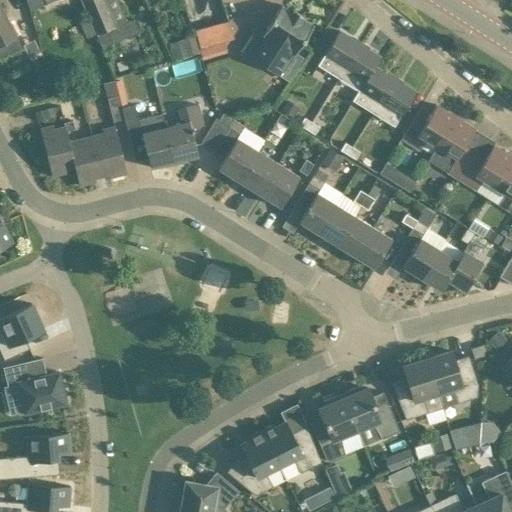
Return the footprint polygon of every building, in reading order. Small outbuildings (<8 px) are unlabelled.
[(0,0),(0,58),(21,47),(0,6),(0,0)] [(27,0),(31,9),(45,3),(47,8),(57,3),(55,0),(27,0)] [(115,29),(103,0),(79,0),(88,16),(96,33),(101,48),(119,40),(115,29)] [(241,50),(269,68),(278,74),(292,52),(294,53),(293,53),(295,54),(313,25),(312,24),(302,18),(303,16),(303,17),(304,16),(293,9),(292,10),(292,11),(282,5),(281,4),(263,33),(255,29),(241,50)] [(96,33),(88,16),(78,21),(86,38),(96,33)] [(229,50),(226,39),(236,37),(231,19),(196,28),(204,57),(229,50)] [(339,30),(328,47),(317,65),(337,78),(359,43),(339,30)] [(173,60),(192,54),(187,37),(168,43),(173,60)] [(359,43),(337,78),(358,91),(352,100),(352,101),(380,56),(359,43)] [(380,56),(352,101),(373,113),(394,78),(374,66),(380,56)] [(372,127),(378,117),(393,126),(415,91),(394,78),(373,113),(367,124),(372,127)] [(121,107),(117,95),(107,98),(113,121),(123,118),(121,107)] [(298,108),(286,101),(281,110),(293,117),(298,108)] [(133,104),(127,105),(121,107),(123,118),(129,141),(143,137),(150,166),(164,163),(165,166),(176,163),(166,125),(165,125),(162,114),(138,120),(133,104)] [(178,121),(166,125),(176,163),(184,161),(183,158),(198,154),(193,135),(191,127),(203,124),(198,104),(175,110),(178,121)] [(437,145),(456,114),(448,109),(447,111),(436,104),(430,113),(419,107),(401,138),(420,149),(426,139),(437,145)] [(48,117),(45,108),(35,111),(38,120),(48,117)] [(234,118),(233,117),(232,117),(223,111),(218,120),(214,118),(201,139),(202,143),(214,150),(234,118)] [(286,127),(290,120),(279,113),(275,121),(286,127)] [(428,160),(446,171),(458,178),(474,151),(464,145),(475,127),(463,121),(465,119),(456,114),(437,145),(428,160)] [(236,138),(235,138),(243,124),(234,118),(214,150),(224,157),(218,167),(231,175),(229,178),(237,182),(257,150),(236,137),(236,138)] [(310,122),(303,118),(299,125),(306,129),(310,122)] [(64,126),(66,131),(73,129),(75,128),(72,120),(71,120),(64,122),(65,126),(64,126)] [(310,122),(306,129),(313,134),(317,126),(310,122)] [(69,144),(66,131),(64,126),(54,129),(52,125),(40,128),(52,175),(69,171),(68,168),(74,166),(69,144)] [(104,134),(93,137),(102,175),(109,174),(110,177),(126,172),(122,153),(114,126),(102,129),(104,134)] [(93,137),(69,144),(74,166),(79,185),(96,180),(95,177),(102,175),(93,137)] [(352,147),(344,142),(340,149),(348,154),(352,147)] [(474,151),(458,178),(476,189),(483,179),(493,185),(511,155),(511,153),(505,149),(504,151),(493,144),(484,158),(474,151)] [(352,147),(348,154),(355,159),(359,151),(352,147)] [(320,162),(335,171),(344,157),(329,148),(320,162)] [(257,195),(278,163),(257,150),(237,182),(245,188),(247,185),(259,192),(257,195)] [(511,155),(493,185),(505,192),(498,203),(511,212),(511,155)] [(299,169),(306,174),(313,163),(306,158),(299,169)] [(386,162),(380,173),(411,188),(417,178),(386,162)] [(298,176),(278,163),(257,195),(266,200),(267,198),(280,205),(298,176)] [(294,206),(304,212),(299,221),(317,232),(336,202),(318,191),(324,181),(313,174),(294,206)] [(352,201),(359,206),(366,194),(359,189),(352,201)] [(374,199),(366,194),(359,206),(367,210),(374,199)] [(354,214),(336,202),(317,232),(336,244),(354,214)] [(355,255),(373,225),(354,214),(336,244),(355,255)] [(401,220),(412,227),(416,220),(405,214),(401,220)] [(0,247),(12,242),(0,219),(0,247)] [(414,273),(431,244),(420,238),(427,227),(416,220),(412,227),(397,251),(407,258),(402,266),(414,273)] [(392,236),(373,225),(355,255),(373,267),(384,250),(392,236)] [(473,230),(467,226),(460,236),(466,240),(473,230)] [(488,237),(498,244),(502,236),(492,230),(488,227),(483,235),(488,237)] [(511,243),(511,239),(506,236),(500,245),(509,250),(511,245),(511,243)] [(431,244),(414,273),(436,287),(453,258),(431,244)] [(455,259),(453,258),(436,287),(440,289),(446,279),(465,290),(482,261),(462,249),(455,259)] [(511,255),(499,276),(511,283),(511,255)] [(31,303),(0,317),(0,349),(4,359),(30,347),(25,337),(43,328),(31,303)] [(488,340),(495,347),(505,337),(498,330),(488,340)] [(471,347),(474,357),(483,355),(483,343),(471,347)] [(427,357),(443,407),(476,396),(477,383),(468,354),(454,359),(451,349),(427,357)] [(511,356),(501,368),(511,378),(511,356)] [(46,375),(42,357),(3,366),(7,384),(19,382),(25,411),(64,402),(58,373),(46,375)] [(443,407),(427,357),(403,365),(407,377),(391,382),(406,419),(443,407)] [(341,392),(356,429),(372,422),(381,437),(399,430),(383,390),(371,395),(367,386),(361,389),(359,385),(341,392)] [(356,429),(341,392),(323,400),(324,404),(318,407),(322,416),(310,421),(327,460),(345,453),(340,435),(356,429)] [(483,420),(483,438),(499,439),(500,420),(483,420)] [(261,430),(279,464),(293,457),(300,472),(321,461),(306,425),(291,432),(285,421),(272,427),(271,425),(261,430)] [(479,422),(458,427),(449,429),(455,447),(464,445),(478,442),(479,422)] [(279,464),(261,430),(245,438),(247,440),(240,444),(246,455),(234,461),(226,470),(255,494),(273,485),(266,471),(279,464)] [(4,477),(59,473),(57,453),(69,452),(67,432),(25,435),(27,455),(2,457),(4,477)] [(449,436),(432,441),(435,451),(441,450),(452,446),(449,436)] [(409,447),(397,452),(402,464),(414,460),(409,447)] [(398,470),(403,481),(415,476),(409,465),(398,470)] [(488,498),(475,503),(479,511),(510,511),(507,505),(511,503),(511,484),(505,469),(480,481),(488,498)] [(210,480),(207,484),(186,480),(179,511),(225,511),(226,509),(224,506),(238,490),(216,472),(209,480),(210,480)] [(1,500),(0,511),(55,511),(56,504),(68,505),(70,485),(28,482),(26,502),(1,500)] [(329,485),(323,489),(322,493),(326,501),(334,496),(329,485)] [(430,504),(436,501),(431,490),(424,493),(429,504),(430,504)] [(479,511),(475,503),(463,509),(455,492),(436,501),(430,504),(433,511),(479,511)]
